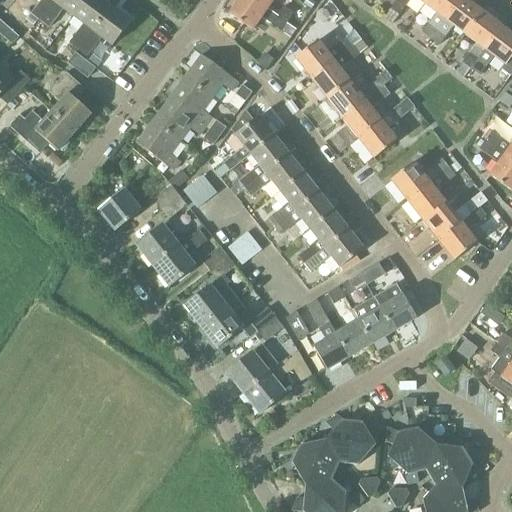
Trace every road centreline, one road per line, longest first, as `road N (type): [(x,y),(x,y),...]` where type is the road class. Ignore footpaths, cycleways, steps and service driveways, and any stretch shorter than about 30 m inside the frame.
road 1 (residential): [(439,346),(435,310),(413,270),(266,86),(201,27)]
road 2 (residential): [(248,461),(59,213)]
road 3 (residential): [(59,213),(201,27)]
road 4 (residential): [(248,461),(414,363)]
road 5 (residential): [(511,460),(468,412),(437,397),(414,363)]
road 6 (residential): [(439,346),(511,250)]
